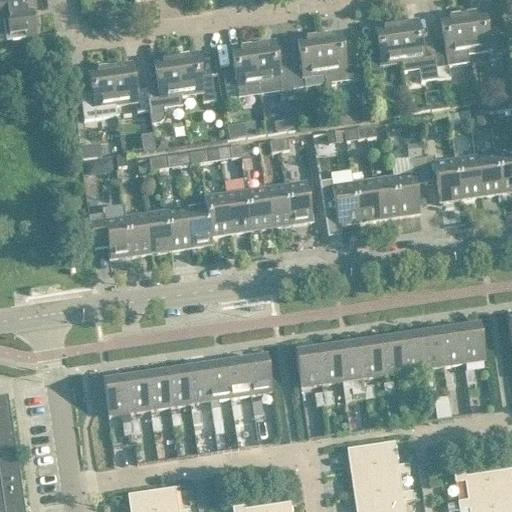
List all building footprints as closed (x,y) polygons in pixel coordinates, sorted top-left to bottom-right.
[(0,0),(0,29),(9,28),(12,44),(34,41),(35,47),(36,47),(32,16),(35,16),(36,24),(37,24),(33,0),(0,0)] [(483,15),(461,18),(467,57),(488,54),(489,64),(502,62),(498,36),(487,38),(483,15)] [(467,57),(461,18),(440,21),(443,44),(432,46),(435,72),(437,83),(450,81),(448,70),(468,67),(467,57)] [(417,24),(396,28),(402,67),(403,75),(419,72),(421,86),(437,83),(435,72),(432,46),(421,48),(417,24)] [(402,67),(396,28),(374,31),(378,54),(366,56),(370,81),(383,80),(381,70),(402,67)] [(340,36),(318,39),(324,78),(325,88),(358,83),(354,58),(343,59),(340,36)] [(324,78),(318,39),(297,42),(300,66),(289,67),(293,93),(305,91),(304,81),(324,78)] [(274,46),(253,49),(260,98),(280,95),(281,101),(293,99),(292,93),(293,93),(289,67),(278,69),(274,46)] [(260,98),(253,49),(231,52),(234,75),(223,77),(227,103),(260,98)] [(197,57),(175,61),(180,100),(201,97),(203,106),(215,104),(211,79),(200,81),(197,57)] [(182,110),(180,100),(175,61),(153,64),(157,87),(146,89),(149,114),(151,129),(159,128),(163,125),(164,121),(163,113),(182,110)] [(131,67),(109,70),(115,109),(136,106),(137,116),(149,114),(146,89),(134,90),(131,67)] [(115,109),(109,70),(88,73),(91,97),(80,98),(84,124),(116,120),(115,109)] [(511,113),(511,101),(487,105),(488,117),(511,113)] [(488,117),(487,105),(478,106),(480,118),(488,117)] [(470,128),(468,116),(459,117),(461,129),(470,128)] [(229,132),(231,144),(246,141),(244,130),(229,132)] [(376,142),(374,130),(365,131),(367,143),(376,142)] [(367,143),(365,131),(356,133),(358,144),(367,143)] [(342,147),(340,135),(326,137),(328,149),(342,147)] [(289,154),(287,143),(278,144),(279,156),(289,154)] [(279,156),(278,144),(269,146),(271,157),(279,156)] [(249,160),(247,149),(238,150),(240,162),(249,160)] [(238,150),(229,151),(231,163),(240,162),(238,150)] [(220,165),(218,153),(197,156),(199,168),(220,165)] [(511,155),(495,158),(501,197),(511,195),(511,155)] [(199,168),(197,156),(177,159),(179,171),(199,168)] [(501,197),(495,158),(475,161),(481,200),(501,197)] [(116,161),(117,172),(126,171),(125,159),(116,161)] [(179,171),(177,159),(157,162),(159,174),(179,171)] [(460,203),(454,164),(435,167),(434,160),(422,162),(426,187),(437,185),(440,206),(460,203)] [(481,200),(475,161),(454,164),(460,203),(481,200)] [(159,174),(157,162),(148,163),(150,175),(159,174)] [(415,189),(426,187),(422,162),(410,164),(412,179),(393,182),(399,221),(419,218),(415,189)] [(399,221),(393,182),(372,185),(378,224),(399,221)] [(358,227),(352,188),(333,191),(332,184),(319,186),(325,223),(336,221),(337,230),(358,227)] [(378,224),(372,185),(352,188),(358,227),(378,224)] [(306,187),(285,190),(291,229),(312,226),(306,187)] [(291,229),(285,190),(265,193),(271,232),(291,229)] [(271,232),(265,193),(245,196),(250,235),(271,232)] [(250,235),(245,196),(224,199),(230,238),(250,235)] [(230,238),(224,199),(203,202),(205,210),(210,241),(211,241),(230,238)] [(130,261),(125,222),(123,210),(102,213),(103,218),(88,220),(93,253),(108,251),(110,264),(130,261)] [(212,249),(211,241),(210,241),(205,210),(186,213),(192,252),(212,249)] [(192,252),(186,213),(165,216),(171,255),(192,252)] [(171,255),(165,216),(145,219),(151,258),(171,255)] [(151,258),(145,219),(125,222),(130,261),(151,258)] [(484,365),(479,330),(459,333),(464,368),(484,365)] [(464,368),(459,333),(438,336),(444,371),(464,368)] [(444,371),(438,336),(418,339),(423,374),(444,371)] [(423,374),(418,339),(397,342),(403,377),(423,374)] [(403,377),(397,342),(377,345),(382,380),(403,377)] [(382,380),(377,345),(357,348),(362,383),(382,380)] [(362,383),(357,348),(336,351),(341,386),(362,383)] [(341,386),(336,351),(316,354),(321,389),(341,386)] [(321,389),(316,354),(295,357),(300,392),(321,389)] [(272,396),(266,362),(246,365),(251,399),(272,396)] [(251,399),(246,365),(225,368),(231,402),(251,399)] [(225,368),(205,371),(210,406),(211,414),(220,412),(219,404),(230,403),(231,402),(225,368)] [(210,406),(205,371),(185,374),(190,409),(210,406)] [(190,409),(185,374),(164,377),(169,412),(190,409)] [(473,374),(464,376),(466,388),(475,387),(473,374)] [(169,412),(164,377),(144,380),(150,415),(169,412)] [(453,377),(444,379),(446,391),(455,390),(453,377)] [(150,415),(144,380),(124,383),(129,418),(150,415)] [(433,380),(424,382),(426,394),(435,393),(433,380)] [(130,426),(129,418),(124,383),(103,386),(108,421),(121,419),(122,427),(130,426)] [(413,383),(404,385),(406,397),(415,396),(413,383)] [(392,387),(383,388),(385,400),(394,399),(392,387)] [(372,389),(363,391),(365,403),(374,402),(372,389)] [(352,392),(343,394),(345,407),(354,405),(352,392)] [(331,395),(322,397),(324,410),(333,408),(331,395)] [(324,410),(322,397),(314,398),(316,411),(324,410)] [(0,511),(24,511),(7,401),(0,401),(0,511)] [(260,406),(251,408),(253,420),(262,419),(260,406)] [(240,409),(231,411),(233,423),(242,422),(240,409)] [(220,412),(211,414),(213,426),(222,425),(220,412)] [(200,415),(191,417),(193,429),(202,428),(200,415)] [(180,418),(171,420),(173,432),(182,431),(180,418)] [(159,421),(151,423),(153,435),(161,434),(159,421)] [(139,424),(130,426),(132,438),(141,437),(139,424)] [(132,438),(130,426),(122,427),(124,440),(132,438)] [(398,470),(394,446),(347,453),(351,481),(399,474),(399,478),(409,477),(408,468),(398,470)] [(511,501),(511,475),(511,473),(465,480),(465,477),(454,478),(455,487),(465,485),(468,504),(468,508),(511,501)] [(402,497),(399,478),(399,474),(351,481),(355,508),(403,501),(403,505),(413,504),(412,496),(402,497)] [(178,511),(175,492),(128,499),(129,511),(178,511)] [(404,511),(403,505),(403,501),(355,508),(355,511),(404,511)] [(511,511),(511,501),(468,508),(468,504),(458,506),(458,511),(511,511)]
